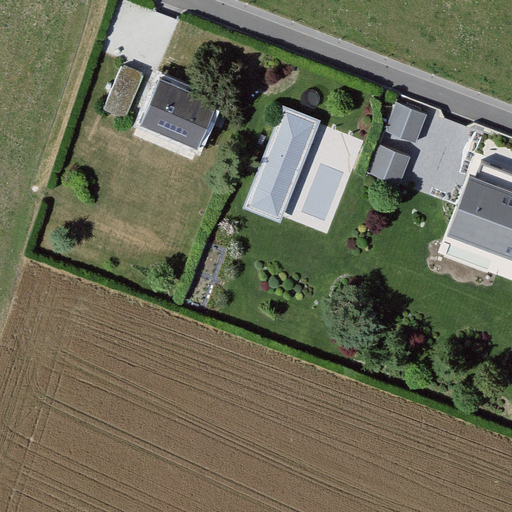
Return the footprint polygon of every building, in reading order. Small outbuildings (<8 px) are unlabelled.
[(124,60),(108,103),(128,110),(144,68),(124,60)] [(221,103),(159,76),(138,125),(200,151),(221,103)] [(388,126),(418,136),(428,107),(398,97),(388,126)] [(321,117),(282,102),(242,206),(281,221),(321,117)] [(414,150),(418,138),(387,128),(384,140),(414,150)] [(404,176),(410,149),(379,143),(373,169),(404,176)] [(511,185),(469,169),(446,229),(511,253),(511,185)]
